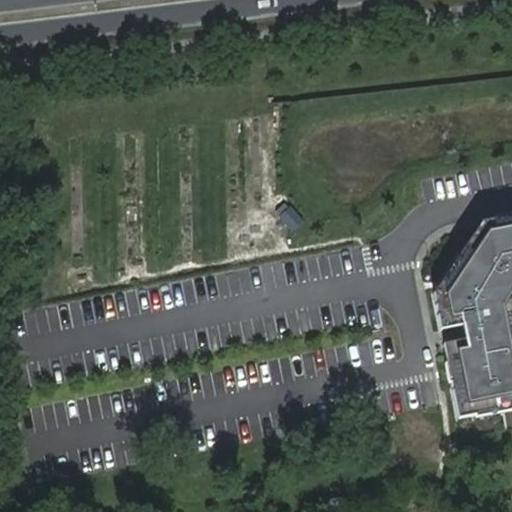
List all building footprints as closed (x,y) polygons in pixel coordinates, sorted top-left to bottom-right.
[(103,196),(73,196),(75,259),(105,258),(103,196)] [(511,223),(511,214),(494,218),(495,220),(496,227),(511,223)] [(511,223),(496,227),(495,220),(481,223),(458,258),(464,261),(442,294),(434,289),(433,294),(440,331),(462,327),(464,341),(443,345),(447,364),(453,363),(457,383),(451,384),(458,420),(475,417),(474,410),(511,402),(511,304),(511,303),(511,223)] [(162,274),(177,272),(173,243),(158,244),(162,274)] [(442,294),(464,261),(458,258),(454,255),(432,287),(434,289),(442,294)] [(92,289),(112,289),(112,280),(148,280),(148,256),(92,256),(92,289)] [(457,383),(453,363),(447,364),(445,364),(448,384),(451,384),(457,383)] [(475,417),(476,419),(511,412),(511,402),(474,410),(475,417)] [(122,504),(145,502),(143,477),(119,480),(122,504)]
